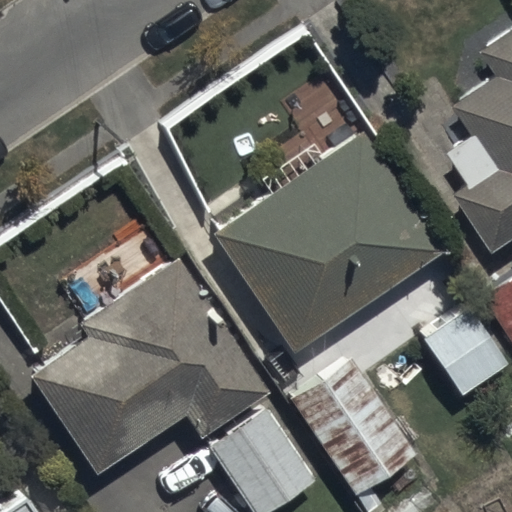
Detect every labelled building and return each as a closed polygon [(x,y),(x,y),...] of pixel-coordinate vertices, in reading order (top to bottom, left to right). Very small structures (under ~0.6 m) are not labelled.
[(498,155),(453,183),(489,242),(511,227),(511,18),(482,38),(498,63),(456,90),(498,155)] [(355,120),(206,223),(288,340),(436,237),(355,120)] [(258,384),(166,250),(70,316),(77,325),(19,365),(89,467),(177,406),(192,429),(258,384)] [(511,269),(482,289),(511,334),(511,269)] [(463,300),(413,333),(451,390),(500,357),(463,300)] [(408,447),(344,353),(282,395),(360,511),(374,511),(382,507),(362,478),(408,447)] [(255,511),(310,473),(258,401),(201,442),(251,511),(255,511)] [(0,511),(33,511),(15,485),(0,494),(0,511)]
